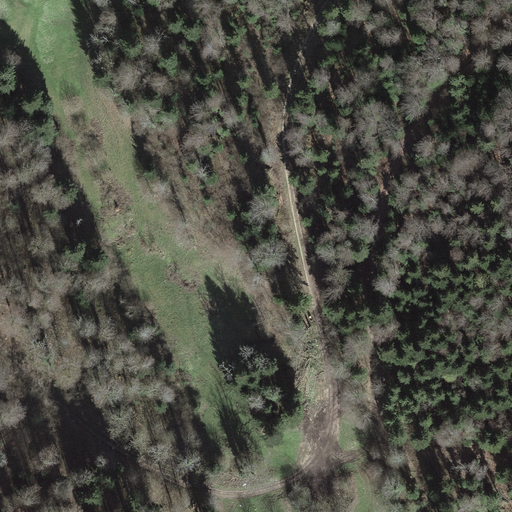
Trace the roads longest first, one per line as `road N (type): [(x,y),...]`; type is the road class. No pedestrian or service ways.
road 1 (track): [(328,0),(283,116),(329,388),(322,430),(303,464),(245,490),(172,476),(109,442),(42,388),(0,340)]
road 2 (track): [(314,448),(363,433),(378,407),(374,242),(400,152),(460,65),(511,21)]
